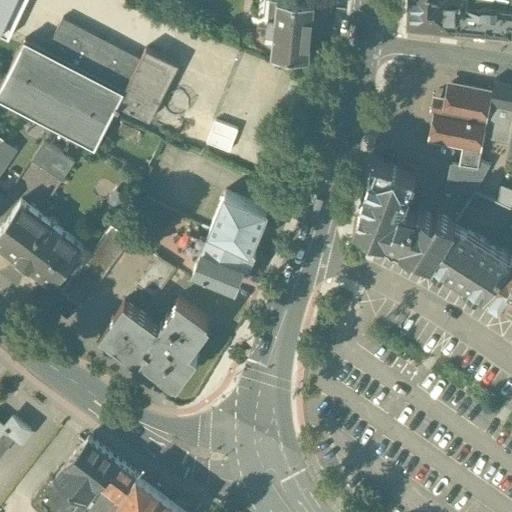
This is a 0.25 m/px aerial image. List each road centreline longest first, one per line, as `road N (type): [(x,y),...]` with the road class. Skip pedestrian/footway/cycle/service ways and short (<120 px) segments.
road 1 (secondary): [(0,324),(125,416),(205,450),(271,460)]
road 2 (secondary): [(271,460),(271,374),(312,236)]
road 3 (residential): [(312,236),(511,349)]
road 4 (secondary): [(312,236),(364,38)]
road 5 (residential): [(511,62),(364,38)]
